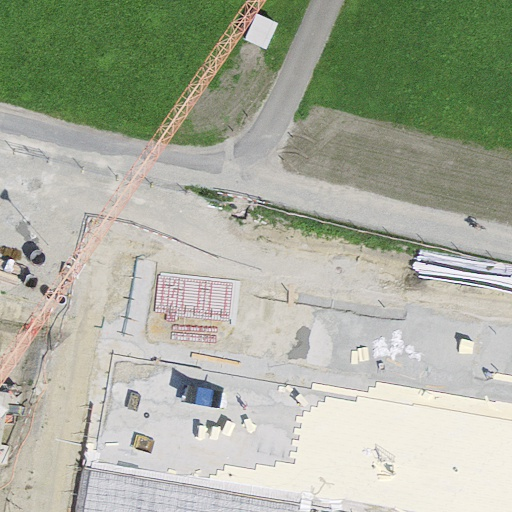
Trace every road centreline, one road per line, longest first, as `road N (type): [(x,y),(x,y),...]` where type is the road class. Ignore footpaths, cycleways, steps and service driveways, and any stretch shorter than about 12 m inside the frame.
road 1 (track): [(328,0),(269,131),(205,177),(0,131)]
road 2 (track): [(205,177),(511,248)]
